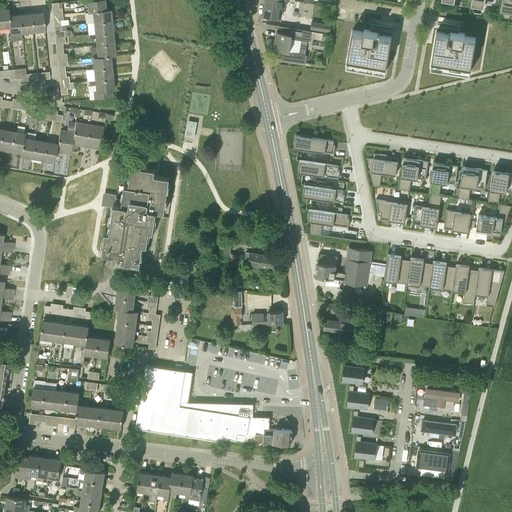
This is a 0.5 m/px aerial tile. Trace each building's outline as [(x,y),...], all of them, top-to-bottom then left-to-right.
[(99,10),(105,9),(104,0),(86,0),(87,12),(92,12),(99,11),(99,10)] [(266,0),(264,15),(282,18),(283,8),(286,8),(287,0),(266,0)] [(511,0),(502,0),(500,11),(511,12),(511,0)] [(0,27),(9,27),(8,23),(10,22),(9,16),(8,8),(0,9),(0,27)] [(93,22),(111,20),(110,9),(105,9),(99,10),(99,11),(92,12),(93,22)] [(33,31),(45,30),(43,12),(31,13),(33,31)] [(22,32),(33,31),(31,13),(20,14),(22,32)] [(10,34),(22,32),(20,14),(9,16),(10,22),(8,23),(9,27),(10,34)] [(94,34),(112,32),(111,20),(93,22),(94,34)] [(311,29),(330,32),(331,24),(312,21),(311,29)] [(281,60),(306,63),(308,55),(290,52),(292,38),(310,41),(312,31),(279,25),(277,37),(276,37),(274,49),(282,50),(281,60)] [(470,71),(477,32),(437,25),(431,65),(470,71)] [(392,35),(353,28),(346,67),(385,74),(392,35)] [(95,45),(114,43),(112,32),(94,34),(95,45)] [(97,56),(110,56),(115,55),(114,43),(95,45),(97,56)] [(93,69),(111,67),(110,56),(97,56),(92,57),(93,69)] [(94,80),(112,78),(111,67),(93,69),(94,80)] [(95,91),(93,91),(94,99),(112,97),(111,90),(114,90),(112,78),(94,80),(95,91)] [(186,135),(195,137),(198,120),(188,118),(186,135)] [(81,142),(86,143),(90,124),(75,121),(74,131),(73,136),(74,136),(72,144),(80,145),(81,142)] [(90,124),(86,143),(86,146),(94,148),(94,144),(101,145),(104,126),(90,124)] [(0,133),(0,146),(9,148),(12,130),(1,128),(0,133)] [(71,150),(72,144),(74,136),(73,136),(74,131),(60,129),(57,143),(56,151),(64,153),(65,149),(71,150)] [(9,148),(21,150),(21,145),(22,145),(23,137),(24,132),(12,130),(9,148)] [(314,138),(295,135),(293,147),(312,150),(314,138)] [(20,155),(32,157),(35,139),(23,137),(22,145),(21,145),(21,150),(20,155)] [(32,157),(44,159),(47,141),(35,139),(32,157)] [(47,141),(44,159),(54,161),(56,151),(57,143),(47,141)] [(420,160),(404,157),(401,175),(417,178),(420,160)] [(398,161),(373,158),(371,171),(396,175),(398,161)] [(318,162),(300,159),(298,172),(317,174),(318,162)] [(458,165),(441,163),(439,181),(455,183),(458,165)] [(147,245),(149,231),(153,231),(156,211),(164,212),(169,177),(154,175),(155,169),(131,165),(128,185),(124,185),(122,201),(114,200),(115,195),(105,194),(103,204),(113,205),(109,232),(105,231),(102,252),(117,254),(116,260),(140,264),(143,244),(147,245)] [(488,170),(471,167),(468,185),(485,188),(488,170)] [(509,173),(493,170),(490,189),(506,191),(509,173)] [(323,187),(305,184),(303,196),(321,199),(323,187)] [(440,203),(441,194),(431,193),(430,202),(440,203)] [(407,204),(391,201),(388,220),(405,222),(407,204)] [(431,207),(415,205),(412,223),(428,226),(431,207)] [(328,211),(309,208),(307,221),(326,223),(328,211)] [(463,212),(446,209),(444,228),(460,230),(463,212)] [(503,218),(478,214),(476,228),(501,231),(503,218)] [(0,245),(13,247),(14,242),(2,241),(3,234),(0,233),(0,245)] [(221,251),(231,253),(232,241),(223,240),(221,251)] [(319,253),(316,275),(345,279),(345,282),(366,285),(372,250),(350,247),(346,272),(336,271),(338,256),(319,253)] [(247,263),(275,268),(276,257),(249,252),(249,253),(245,252),(244,257),(242,256),(241,262),(247,263)] [(401,255),(387,253),(383,280),(397,282),(401,255)] [(424,258),(410,256),(406,283),(420,285),(424,258)] [(446,262),(433,260),(429,287),(442,289),(446,262)] [(469,265),(456,263),(452,290),(465,292),(469,265)] [(492,269),(478,267),(474,293),(488,295),(492,269)] [(0,292),(13,295),(14,289),(2,287),(3,280),(0,279),(0,292)] [(117,297),(135,299),(136,288),(118,285),(117,297)] [(0,303),(1,297),(13,298),(13,295),(0,292),(0,303)] [(126,309),(133,310),(135,299),(117,297),(115,308),(120,309),(126,310),(126,309)] [(324,310),(343,313),(343,306),(325,303),(324,310)] [(0,317),(10,319),(11,311),(0,309),(0,317)] [(118,320),(136,323),(138,311),(133,310),(126,309),(126,310),(120,309),(118,320)] [(257,324),(275,323),(283,323),(283,310),(267,311),(268,316),(263,316),(263,314),(256,314),(254,314),(249,314),(249,324),(257,324)] [(232,325),(238,324),(237,318),(241,317),(241,311),(231,311),(232,325)] [(41,338),(52,339),(55,321),(43,320),(41,338)] [(117,331),(135,334),(136,323),(118,320),(117,331)] [(326,320),(325,329),(360,334),(361,324),(326,320)] [(52,339),(63,341),(66,323),(55,321),(52,339)] [(63,341),(75,342),(77,325),(66,323),(63,341)] [(86,344),(88,336),(89,326),(77,325),(75,342),(86,344)] [(115,343),(133,346),(135,334),(117,331),(115,343)] [(84,353),(96,355),(99,337),(88,336),(86,344),(84,353)] [(96,355),(108,357),(110,339),(99,337),(96,355)] [(168,368),(145,364),(142,387),(140,396),(139,407),(136,424),(135,427),(196,437),(205,438),(223,441),(224,437),(236,439),(245,441),(255,441),(256,433),(273,435),(274,429),(269,428),(270,417),(253,416),(253,403),(241,403),(214,402),(213,411),(179,406),(184,378),(185,371),(183,370),(168,368)] [(344,366),(342,380),(350,381),(363,383),(364,369),(344,366)] [(423,397),(437,399),(436,406),(445,407),(446,400),(460,402),(461,391),(425,386),(423,397)] [(31,405),(43,407),(45,389),(33,387),(31,405)] [(43,407),(54,408),(56,390),(45,389),(43,407)] [(54,408),(65,409),(67,391),(56,390),(54,408)] [(461,414),(468,415),(471,391),(464,390),(461,414)] [(77,411),(78,405),(79,393),(67,391),(65,409),(76,411),(77,411)] [(353,392),(349,391),(347,405),(355,406),(368,408),(369,394),(353,392)] [(388,408),(389,398),(375,396),(374,407),(388,408)] [(75,422),(87,424),(89,406),(78,405),(77,411),(76,411),(75,422)] [(87,424),(98,425),(100,407),(89,406),(87,424)] [(98,425),(110,427),(112,409),(100,407),(98,425)] [(110,427),(121,428),(123,410),(112,409),(110,427)] [(357,417),(353,416),(351,431),(357,432),(372,433),(374,419),(357,417)] [(421,430),(456,435),(457,424),(423,419),(421,430)] [(457,444),(460,444),(461,444),(467,421),(460,420),(457,444)] [(273,435),(256,433),(255,441),(291,444),(292,430),(274,429),(273,435)] [(360,442),(356,442),(354,456),(360,457),(367,458),(375,459),(375,458),(377,445),(377,444),(360,442)] [(447,452),(418,448),(417,458),(428,459),(427,467),(436,468),(437,460),(445,461),(447,452)] [(31,474),(37,475),(40,456),(29,454),(29,457),(26,478),(31,479),(31,474)] [(15,477),(26,478),(29,457),(19,455),(15,477)] [(42,481),(46,482),(50,458),(40,456),(37,475),(36,480),(42,481)] [(52,478),(59,479),(62,459),(50,458),(46,482),(51,483),(52,478)] [(84,479),(103,482),(105,472),(81,468),(80,473),(85,474),(84,479)] [(137,490),(147,492),(150,473),(140,471),(137,490)] [(174,492),(179,492),(183,473),(172,471),(171,476),(170,483),(171,483),(169,496),(173,497),(174,492)] [(152,493),(158,494),(161,475),(150,473),(147,492),(146,497),(151,498),(152,493)] [(190,499),(193,477),(193,475),(183,473),(179,492),(186,493),(185,498),(190,499)] [(168,501),(169,496),(171,483),(170,483),(171,476),(161,475),(158,494),(164,495),(163,500),(168,501)] [(200,500),(206,501),(208,488),(202,487),(203,479),(193,477),(190,499),(200,501),(200,500)] [(77,489),(101,493),(103,482),(84,479),(83,485),(78,485),(77,489)] [(80,500),(100,503),(101,493),(77,489),(76,494),(81,495),(80,500)] [(30,506),(25,505),(26,498),(7,496),(5,507),(29,510),(30,506)] [(86,511),(98,511),(100,503),(80,500),(79,506),(75,505),(74,510),(86,511)]
